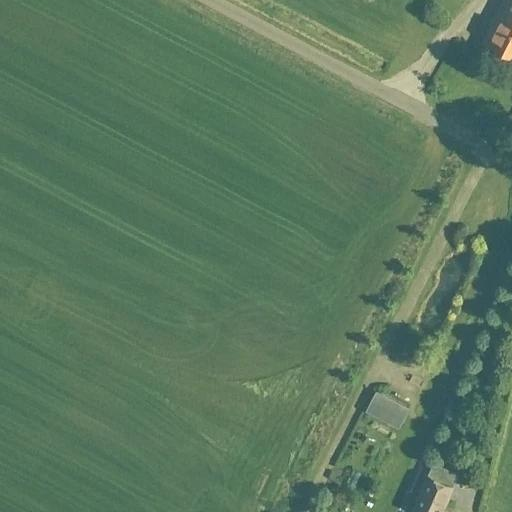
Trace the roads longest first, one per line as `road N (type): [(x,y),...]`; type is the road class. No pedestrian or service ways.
road 1 (track): [(486,150),(305,511)]
road 2 (unclassified): [(511,163),(204,0)]
